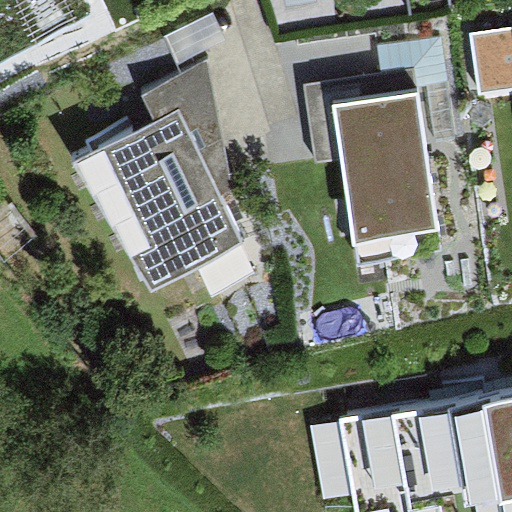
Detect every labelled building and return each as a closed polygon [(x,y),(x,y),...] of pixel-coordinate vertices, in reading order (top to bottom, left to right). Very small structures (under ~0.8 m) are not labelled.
[(511,28),(471,35),(480,93),(511,88),(511,28)] [(210,53),(142,83),(154,107),(75,148),(152,275),(246,236),(223,188),(233,182),(210,53)] [(442,248),(416,69),(304,85),(315,164),(342,160),(357,260),(442,248)] [(248,243),(206,258),(214,280),(256,265),(248,243)] [(511,511),(511,379),(338,409),(355,511),(383,506),(384,511),(511,511)]
